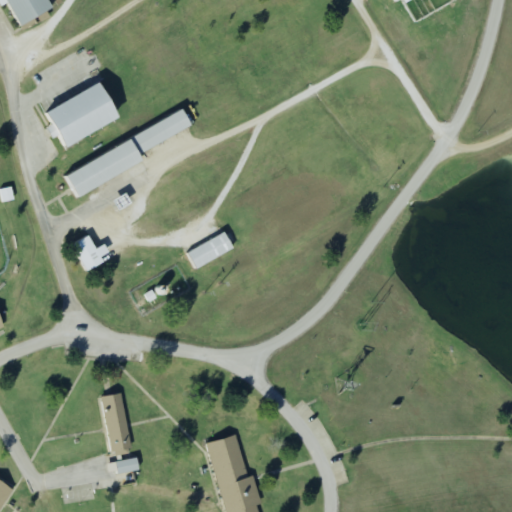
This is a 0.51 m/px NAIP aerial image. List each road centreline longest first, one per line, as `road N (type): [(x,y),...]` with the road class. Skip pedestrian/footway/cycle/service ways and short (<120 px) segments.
road 1 (residential): [(345,484),(314,432),(257,369),(94,333),(0,374),(345,484)]
road 2 (residential): [(498,0),(496,30),(444,154),(328,327),(257,369)]
